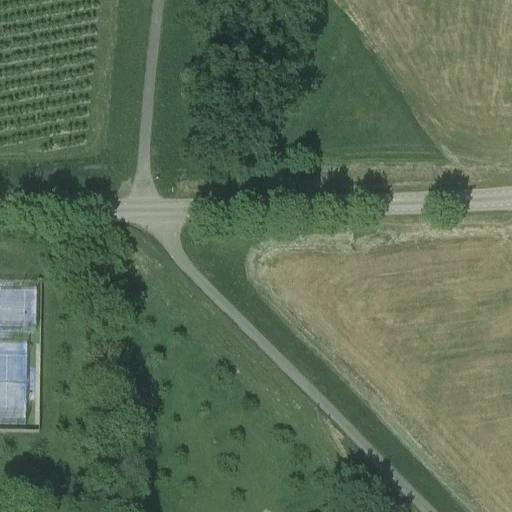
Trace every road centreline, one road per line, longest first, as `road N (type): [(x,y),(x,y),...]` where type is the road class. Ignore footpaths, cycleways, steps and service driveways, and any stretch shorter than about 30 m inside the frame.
road 1 (residential): [(147,207),(242,323),(430,511)]
road 2 (tertiary): [(147,207),(511,199)]
road 3 (residential): [(161,0),(147,207)]
road 4 (tertiary): [(147,207),(0,207)]
